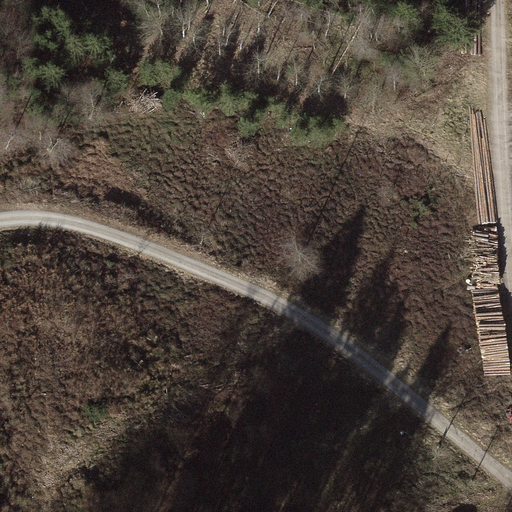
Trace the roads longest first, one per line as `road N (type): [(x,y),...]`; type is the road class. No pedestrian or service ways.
road 1 (track): [(511,480),(378,369),(269,303),(91,226),(0,217)]
road 2 (track): [(498,0),(501,207),(511,291)]
